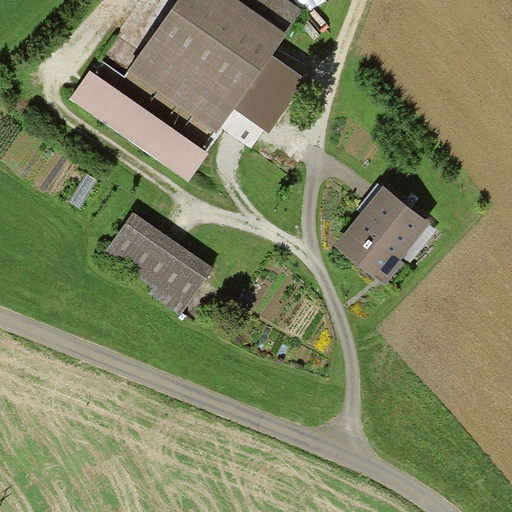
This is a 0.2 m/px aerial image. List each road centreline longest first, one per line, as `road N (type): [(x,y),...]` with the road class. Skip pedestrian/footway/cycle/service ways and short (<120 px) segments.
road 1 (unclassified): [(446,511),(347,458),(0,318)]
road 2 (unknown): [(106,0),(56,65),(74,107),(162,170),(307,244)]
road 3 (track): [(347,458),(342,334),(307,244),(312,163)]
road 4 (track): [(356,0),(319,103),(312,163)]
